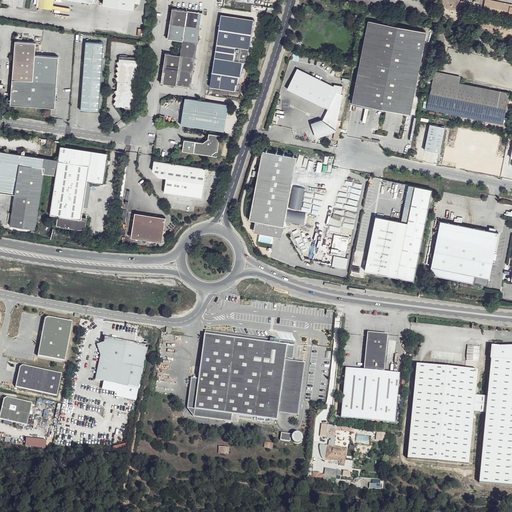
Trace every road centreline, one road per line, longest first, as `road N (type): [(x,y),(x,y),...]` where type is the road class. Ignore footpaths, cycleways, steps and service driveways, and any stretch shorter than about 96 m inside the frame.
road 1 (primary): [(511,314),(312,287),(239,250)]
road 2 (residential): [(0,117),(132,137),(148,130),(167,0)]
road 3 (primary): [(236,273),(348,300),(511,320)]
road 4 (secondary): [(225,206),(293,0)]
road 5 (primary): [(0,253),(183,273)]
road 6 (primary): [(181,250),(137,260),(0,241)]
road 7 (residential): [(352,154),(511,184)]
